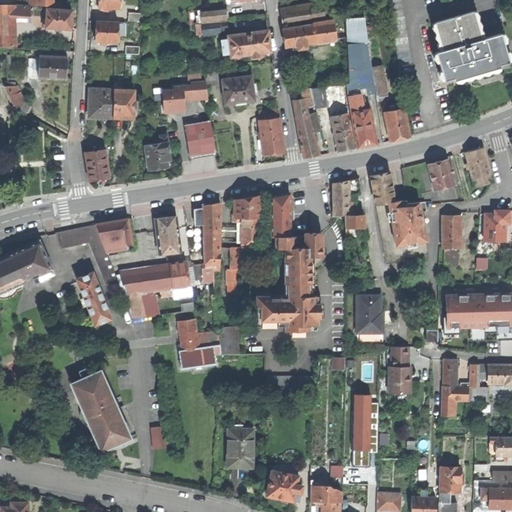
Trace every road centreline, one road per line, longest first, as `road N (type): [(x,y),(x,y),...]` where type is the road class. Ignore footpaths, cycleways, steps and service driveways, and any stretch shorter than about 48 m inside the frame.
road 1 (secondary): [(294,172),(82,204)]
road 2 (secondary): [(493,124),(294,172)]
road 3 (residential): [(272,0),(294,172)]
road 4 (unknown): [(427,142),(407,0)]
road 5 (residential): [(135,492),(0,464)]
road 6 (residential): [(76,134),(83,0)]
